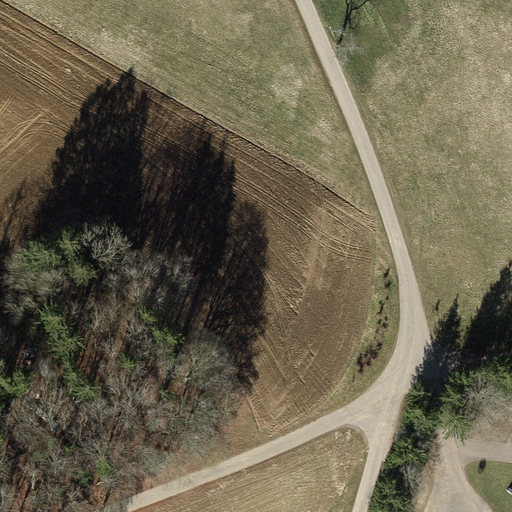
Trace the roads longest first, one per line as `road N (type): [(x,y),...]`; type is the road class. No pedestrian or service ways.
road 1 (track): [(396,385),(163,492),(53,511)]
road 2 (track): [(453,353),(464,451),(488,511)]
